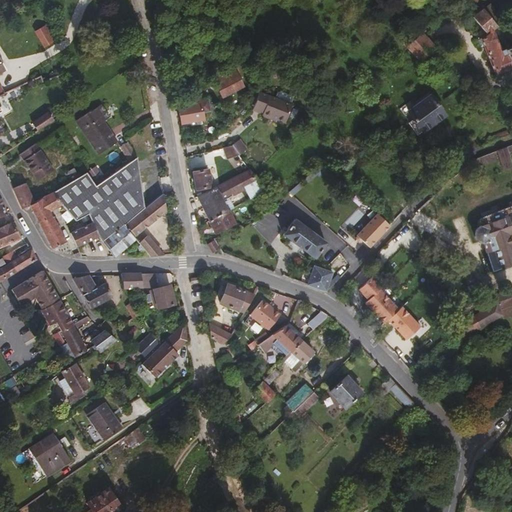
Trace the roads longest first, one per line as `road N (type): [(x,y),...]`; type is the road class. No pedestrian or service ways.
road 1 (tertiary): [(193,261),(241,269),(336,308),(461,443)]
road 2 (residential): [(142,0),(193,261)]
road 3 (tertiary): [(0,179),(51,261),(193,261)]
